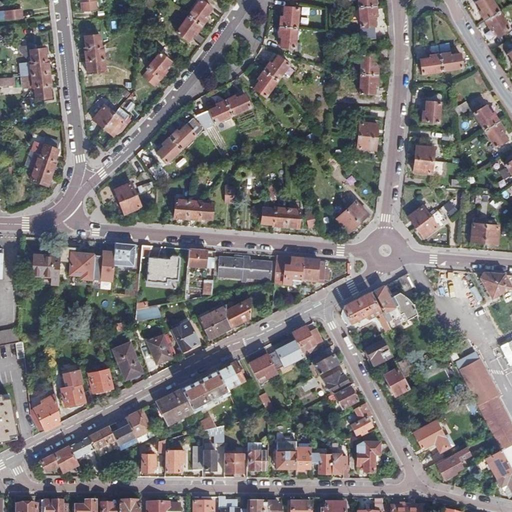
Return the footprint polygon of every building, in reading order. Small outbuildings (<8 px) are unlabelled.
[(216,0),(200,0),(177,33),(189,41),(195,33),(197,35),(208,19),(207,17),(217,1),(216,0)] [(288,0),(284,0),(283,17),(280,17),(278,37),(281,38),(280,47),(294,48),(299,2),(288,0)] [(494,35),(508,26),(490,0),(474,0),(473,1),(478,9),(475,11),(486,28),(489,26),(494,35)] [(378,6),(358,7),(358,9),(352,9),(353,20),(359,20),(360,38),(375,38),(375,26),(376,25),(375,15),(378,15),(378,6)] [(22,9),(3,10),(3,20),(22,19),(22,9)] [(77,14),(78,21),(91,20),(90,13),(77,14)] [(91,20),(78,21),(79,28),(91,26),(97,25),(97,19),(91,20)] [(100,47),(102,47),(107,44),(106,35),(99,36),(100,47)] [(511,35),(502,41),(500,38),(495,38),(488,43),(491,48),(499,43),(510,59),(508,61),(511,66),(511,35)] [(84,37),(86,49),(100,47),(99,36),(84,37)] [(29,42),(9,44),(29,62),(45,60),(44,48),(30,50),(29,42)] [(360,42),(360,92),(375,92),(375,84),(378,84),(378,65),(375,65),(376,42),(360,42)] [(86,49),(84,49),(86,62),(103,60),(102,47),(100,47),(86,49)] [(450,54),(450,51),(428,55),(428,58),(420,59),(422,74),(461,68),(459,53),(450,54)] [(302,53),(300,60),(313,64),(315,57),(302,53)] [(171,63),(159,54),(146,69),(160,80),(167,73),(164,70),(171,63)] [(264,96),(283,71),(288,74),(294,65),(289,61),(287,64),(276,55),(270,63),(268,62),(256,78),(258,80),(252,88),(264,96)] [(49,72),(48,60),(45,60),(29,62),(31,74),(49,72)] [(103,60),(86,62),(87,75),(105,73),(103,60)] [(31,74),(20,75),(21,88),(34,87),(48,85),(51,85),(49,72),(31,74)] [(48,85),(34,87),(36,99),(50,97),(48,85)] [(422,110),(421,121),(439,122),(440,100),(439,100),(439,92),(426,91),(425,110),(422,110)] [(234,95),(225,99),(233,116),(250,108),(243,94),(235,97),(234,95)] [(357,99),(337,97),(337,105),(357,106),(357,99)] [(217,107),(196,116),(204,130),(233,116),(225,99),(216,103),(217,107)] [(467,102),(458,108),(461,114),(471,108),(467,102)] [(93,120),(103,129),(103,128),(113,117),(98,104),(91,113),(95,117),(93,120)] [(496,159),(501,156),(511,148),(511,147),(502,131),(504,130),(493,113),(491,114),(486,105),(474,113),(495,147),(490,150),(496,159)] [(130,121),(118,111),(113,117),(103,128),(103,129),(115,139),(130,121)] [(44,126),(57,125),(56,117),(43,119),(44,126)] [(164,164),(201,130),(190,118),(177,130),(176,129),(161,143),(163,145),(154,153),(164,164)] [(312,139),(320,132),(315,126),(311,121),(310,121),(302,128),(312,139)] [(358,123),(356,148),(375,150),(377,125),(358,123)] [(55,127),(42,129),(42,136),(56,134),(55,127)] [(461,141),(460,133),(443,131),(443,139),(461,141)] [(278,140),(273,135),(265,143),(269,148),(278,140)] [(44,145),(41,157),(54,162),(58,150),(44,145)] [(431,174),(433,148),(416,147),(415,159),(413,172),(431,174)] [(348,154),(331,151),(330,154),(335,158),(347,161),(348,154)] [(41,157),(38,156),(34,168),(52,174),(56,163),(54,162),(41,157)] [(328,156),(320,164),(330,174),(339,166),(328,156)] [(496,159),(492,161),(495,166),(504,161),(501,156),(496,159)] [(247,161),(240,163),(239,178),(258,179),(247,161)] [(34,168),(30,180),(48,186),(52,174),(34,168)] [(145,183),(151,179),(144,169),(138,173),(145,183)] [(114,190),(125,215),(141,208),(131,183),(114,190)] [(140,188),(142,193),(153,189),(151,183),(140,188)] [(265,191),(271,203),(276,200),(273,196),(275,194),(271,187),(265,191)] [(348,232),(367,214),(355,200),(347,194),(343,189),(336,193),(345,209),(336,218),(348,232)] [(504,201),(488,190),(487,201),(494,205),(499,208),(504,201)] [(428,199),(435,208),(444,202),(437,193),(428,199)] [(174,217),(186,219),(188,200),(175,199),(174,217)] [(200,219),(200,218),(201,204),(201,201),(188,200),(186,219),(200,219)] [(309,202),(304,203),(307,217),(313,215),(309,202)] [(454,210),(447,202),(437,210),(440,215),(446,212),(449,215),(454,210)] [(478,217),(486,218),(486,216),(487,203),(480,203),(478,217)] [(201,204),(200,218),(211,219),(212,205),(201,204)] [(409,217),(424,237),(438,226),(423,206),(409,217)] [(285,227),(287,209),(274,208),(274,210),(273,225),(273,226),(285,227)] [(261,224),(273,225),(274,210),(262,209),(261,224)] [(299,210),(287,209),(285,227),(298,228),(299,210)] [(498,226),(485,224),(473,223),(472,241),(497,243),(498,226)] [(133,247),(116,245),(115,254),(114,266),(117,266),(127,267),(132,267),(133,247)] [(92,281),(94,257),(95,256),(75,255),(75,249),(60,248),(60,260),(60,263),(70,264),(70,276),(81,277),(81,280),(92,281)] [(206,252),(188,250),(188,255),(187,267),(204,268),(206,252)] [(114,266),(115,254),(103,253),(103,257),(94,257),(92,281),(92,285),(101,285),(101,282),(113,283),(114,266)] [(41,286),(51,287),(52,259),(53,258),(33,257),(33,264),(28,264),(27,277),(41,278),(41,286)] [(169,261),(148,259),(146,283),(166,284),(166,280),(177,281),(179,259),(177,257),(171,257),(169,259),(169,261)] [(234,260),(215,259),(213,276),(242,278),(241,282),(245,283),(246,278),(269,280),(271,263),(248,261),(248,258),(235,257),(234,260)] [(285,258),(276,257),(275,272),(281,273),(283,273),(284,265),(285,258)] [(291,258),(285,258),(284,265),(283,273),(283,285),(289,285),(290,280),(301,281),(301,277),(302,259),(291,258)] [(59,287),(60,263),(60,260),(52,259),(51,287),(59,287)] [(318,260),(302,259),(301,277),(301,281),(324,283),(325,262),(318,261),(318,260)] [(275,272),(274,284),(272,305),(278,305),(281,273),(275,272)] [(414,285),(407,273),(398,278),(405,290),(414,285)] [(511,287),(504,274),(484,273),(480,275),(492,297),(511,287)] [(203,297),(212,295),(213,282),(204,281),(203,297)] [(387,284),(373,291),(392,328),(419,313),(415,306),(409,298),(400,292),(393,296),(387,284)] [(392,328),(373,291),(343,306),(343,308),(351,323),(367,315),(369,319),(378,314),(387,331),(392,328)] [(137,308),(138,296),(126,295),(124,321),(127,321),(136,318),(137,308)] [(226,317),(231,327),(249,318),(251,299),(226,311),(226,317)] [(226,311),(226,305),(199,319),(209,338),(231,327),(226,317),(226,311)] [(144,307),(137,308),(136,318),(139,317),(140,314),(145,313),(144,307)] [(127,321),(124,321),(111,324),(112,330),(128,326),(127,321)] [(171,330),(182,351),(199,342),(189,321),(171,330)] [(305,325),(292,333),(295,339),(301,352),(306,349),(316,344),(322,341),(315,328),(309,331),(305,325)] [(0,346),(15,343),(23,342),(22,330),(0,334),(0,346)] [(147,341),(156,364),(171,358),(162,336),(147,341)] [(276,351),(269,355),(276,369),(283,366),(284,367),(304,357),(301,352),(295,339),(275,349),(276,351)] [(383,339),(365,348),(366,350),(364,351),(368,359),(370,358),(373,364),(391,355),(383,339)] [(509,367),(511,365),(511,339),(498,347),(509,367)] [(24,359),(23,342),(15,343),(18,359),(24,359)] [(112,350),(125,380),(141,373),(129,344),(112,350)] [(316,344),(306,349),(308,353),(318,348),(316,344)] [(476,352),(456,363),(471,391),(474,397),(492,432),(501,450),(511,469),(511,423),(496,395),(499,394),(476,352)] [(266,354),(249,363),(259,381),(276,373),(266,354)] [(312,361),(319,375),(339,364),(333,354),(321,361),(319,357),(312,361)] [(414,369),(407,356),(395,363),(397,368),(402,376),(414,369)] [(234,362),(218,370),(228,388),(244,380),(234,362)] [(309,367),(314,377),(317,376),(312,366),(309,367)] [(402,376),(397,368),(384,375),(394,395),(408,387),(402,376)] [(61,388),(64,407),(84,402),(80,384),(83,383),(80,370),(62,373),(65,387),(61,388)] [(88,375),(92,393),(112,388),(108,370),(88,375)] [(218,370),(181,390),(192,411),(229,392),(228,388),(218,370)] [(445,370),(426,378),(430,387),(449,379),(445,370)] [(338,373),(324,379),(332,393),(349,384),(344,375),(340,376),(338,373)] [(318,385),(314,377),(300,385),(304,392),(318,385)] [(349,384),(334,393),(342,408),(358,399),(349,384)] [(40,433),(60,423),(52,388),(44,392),(46,398),(41,400),(42,404),(30,410),(31,416),(40,433)] [(192,411),(181,390),(157,402),(168,424),(170,423),(171,424),(176,422),(175,420),(192,411)] [(439,417),(474,397),(471,391),(436,411),(439,417)] [(1,395),(0,394),(0,441),(9,440),(8,434),(16,433),(10,398),(2,399),(1,395)] [(263,403),(270,415),(277,413),(270,400),(263,403)] [(472,401),(456,409),(460,415),(474,407),(472,401)] [(371,414),(365,403),(353,409),(360,420),(350,425),(355,434),(359,432),(361,434),(365,431),(365,429),(371,426),(367,417),(371,414)] [(129,424),(135,435),(135,436),(152,428),(142,410),(126,418),(129,424)] [(199,424),(202,431),(217,428),(211,418),(199,424)] [(109,427),(88,437),(95,450),(115,439),(118,444),(135,435),(129,424),(113,432),(109,427)] [(431,424),(414,433),(423,449),(434,443),(436,446),(441,443),(440,442),(446,438),(441,427),(434,431),(431,424)] [(120,448),(137,439),(135,436),(135,435),(118,444),(120,448)] [(88,437),(70,447),(77,459),(95,450),(88,437)] [(296,468),(296,453),(296,442),(277,442),(277,468),(296,468)] [(357,444),(356,465),(365,465),(364,470),(374,470),(375,454),(380,454),(380,442),(360,442),(357,444)] [(341,478),(350,478),(350,470),(346,469),(346,457),(341,456),(341,453),(335,453),(335,451),(337,451),(337,443),(332,443),(332,455),(332,473),(341,473),(341,478)] [(193,470),(202,471),(202,444),(193,444),(193,470)] [(77,459),(70,447),(41,461),(46,471),(60,464),(65,471),(79,464),(77,459)] [(466,447),(455,453),(456,455),(438,465),(445,479),(453,474),(453,472),(463,467),(460,463),(471,456),(466,447)] [(502,477),(511,471),(511,469),(501,450),(477,463),(481,470),(488,467),(495,463),(502,477)] [(184,451),(165,451),(165,452),(165,472),(180,472),(180,462),(184,462),(184,451)] [(249,451),(249,473),(265,473),(265,451),(249,451)] [(204,452),(204,471),(215,471),(215,452),(204,452)] [(311,468),(311,453),(296,453),(296,468),(296,472),(301,472),(301,468),(311,468)] [(247,460),(247,454),(224,454),(224,473),(242,473),(242,471),(243,460),(247,460)] [(318,473),(332,473),(332,455),(319,454),(318,473)] [(142,456),(142,472),(151,472),(151,471),(155,471),(154,455),(142,456)] [(488,467),(496,480),(502,477),(495,463),(488,467)] [(511,471),(502,477),(496,480),(500,487),(507,483),(511,492),(511,471)] [(226,497),(219,498),(218,510),(222,510),(221,511),(246,511),(247,511),(238,510),(237,502),(226,502),(226,497)] [(62,511),(63,502),(43,501),(43,507),(43,511),(62,511)] [(139,511),(140,501),(119,502),(119,504),(118,511),(139,511)] [(75,507),(75,511),(95,511),(95,502),(85,502),(85,507),(75,507)] [(147,503),(146,511),(179,511),(179,505),(169,504),(168,503),(147,503)] [(194,503),(194,511),(214,511),(214,503),(194,503)] [(266,511),(266,506),(264,506),(264,503),(254,503),(254,506),(247,506),(247,511),(246,511),(266,511)] [(275,503),(266,503),(266,506),(266,511),(279,511),(279,505),(275,505),(275,503)] [(290,505),(290,511),(309,511),(310,503),(298,503),(298,505),(290,505)]
